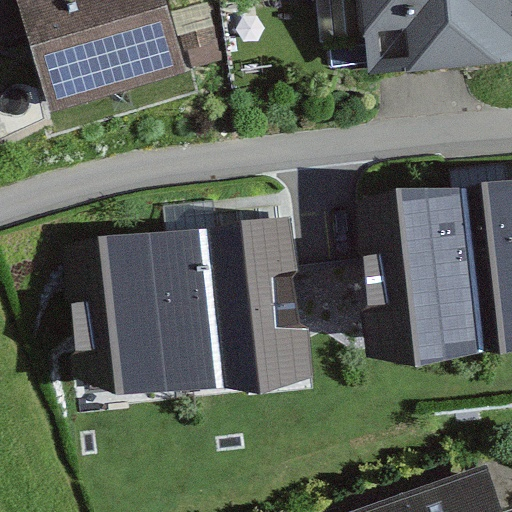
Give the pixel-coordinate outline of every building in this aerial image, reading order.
[(166,0),(17,0),(52,114),(188,72),(166,0)] [(321,0),(325,52),(364,49),(359,0),(321,0)] [(511,0),(360,0),(367,74),(511,61),(511,0)] [(215,24),(180,33),(184,49),(188,48),(193,69),(224,61),(215,24)] [(511,179),(354,198),(373,357),(511,340),(511,179)] [(295,214),(56,240),(74,403),(313,376),(295,214)] [(503,511),(488,465),(350,511),(503,511)]
